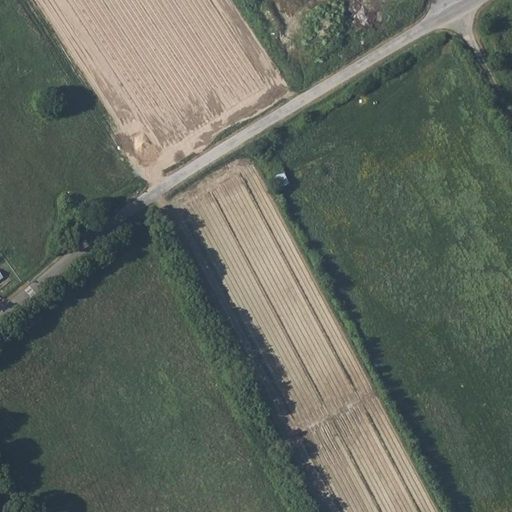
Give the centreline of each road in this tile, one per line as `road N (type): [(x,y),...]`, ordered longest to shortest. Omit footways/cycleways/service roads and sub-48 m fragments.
road 1 (unclassified): [(0,314),(191,167),(453,13)]
road 2 (unclassified): [(453,13),(511,122)]
